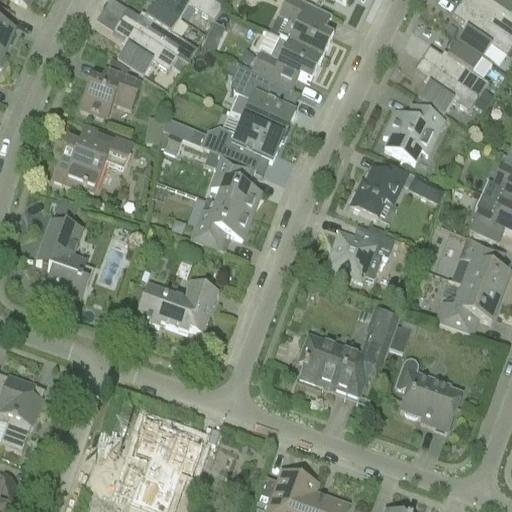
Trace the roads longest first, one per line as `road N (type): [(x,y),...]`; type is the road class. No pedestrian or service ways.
road 1 (residential): [(401,0),(308,194),(227,410)]
road 2 (residential): [(227,410),(474,500)]
road 3 (residential): [(87,0),(0,201)]
road 4 (residential): [(46,511),(98,366)]
road 5 (residential): [(98,366),(227,410)]
road 6 (residential): [(511,385),(474,500)]
